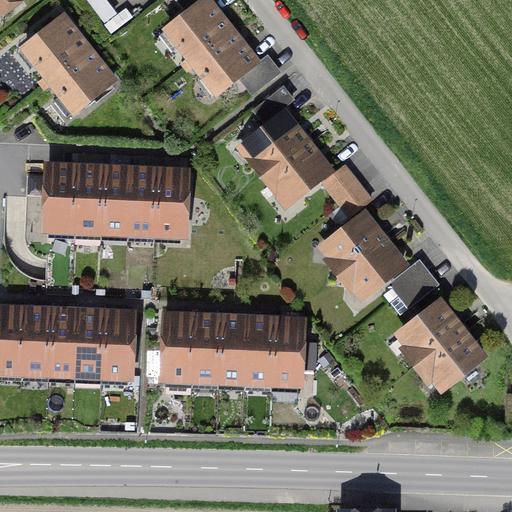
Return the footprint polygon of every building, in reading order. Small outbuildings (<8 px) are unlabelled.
[(0,0),(0,24),(30,0),(0,0)] [(183,68),(231,31),(207,0),(203,0),(165,30),(186,57),(179,63),(183,68)] [(44,85),(90,48),(64,17),(18,54),(44,85)] [(231,31),(183,68),(186,72),(192,67),(214,95),(256,63),(231,31)] [(90,48),(44,85),(73,121),(119,84),(90,48)] [(246,79),(255,90),(278,72),(269,61),(246,79)] [(271,117),(292,101),(282,89),(262,105),(271,117)] [(10,92),(0,99),(0,118),(19,104),(10,92)] [(19,104),(0,118),(0,127),(5,133),(28,115),(19,104)] [(283,114),(242,147),(264,175),(306,142),(283,114)] [(329,172),(306,142),(264,175),(287,205),(329,172)] [(47,228),(74,229),(77,168),(49,167),(47,228)] [(103,169),(77,168),(74,229),(100,230),(103,169)] [(100,230),(127,232),(129,171),(103,169),(100,230)] [(339,206),(362,187),(346,169),(338,176),(324,187),(339,206)] [(127,232),(154,233),(156,172),(129,171),(127,232)] [(183,173),(156,172),(154,233),(181,234),(183,173)] [(362,187),(339,206),(351,221),(365,210),(374,203),(362,187)] [(340,274),(383,240),(364,216),(321,250),(340,274)] [(402,264),(383,240),(340,274),(359,299),(402,264)] [(405,291),(427,274),(419,263),(396,280),(405,291)] [(427,274),(405,291),(413,302),(435,284),(427,274)] [(416,366),(464,328),(442,300),(393,339),(416,366)] [(0,370),(22,372),(24,311),(0,309),(0,370)] [(50,312),(24,311),(22,372),(48,373),(50,312)] [(48,373),(74,374),(77,313),(50,312),(48,373)] [(74,374),(101,375),(104,314),(77,313),(74,374)] [(131,315),(104,314),(101,375),(129,376),(131,315)] [(166,379),(193,380),(196,319),(169,318),(166,379)] [(222,320),(196,319),(193,380),(219,381),(222,320)] [(219,381),(246,382),(248,321),(222,320),(219,381)] [(246,382),(273,383),(275,322),(248,321),(246,382)] [(303,324),(275,322),(273,383),(300,384),(303,324)] [(464,328),(416,366),(437,393),(485,355),(464,328)]
